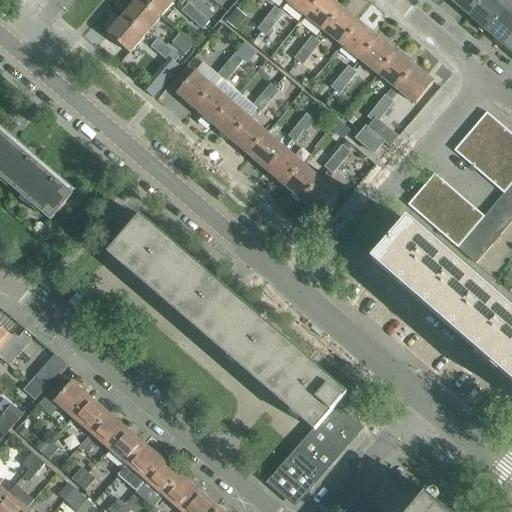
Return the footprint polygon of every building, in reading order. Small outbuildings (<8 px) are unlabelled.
[(139,0),(138,0),(123,17),(145,36),(161,18),(139,0)] [(175,0),(139,0),(161,18),(176,0),(175,0)] [(287,0),(286,2),(305,16),(318,0),(287,0)] [(318,0),(305,16),(323,31),(341,9),(329,0),(318,0)] [(453,0),(451,3),(469,18),(484,0),(453,0)] [(511,0),(484,0),(469,18),(486,33),(511,2),(511,0)] [(511,2),(486,33),(504,47),(511,37),(511,2)] [(181,12),(192,21),(199,13),(189,4),(181,12)] [(275,8),(266,19),(275,26),(283,15),(275,8)] [(323,31),(342,46),(360,24),(341,9),(323,31)] [(236,11),(226,22),(236,31),(246,19),(236,11)] [(199,13),(192,21),(203,30),(210,22),(199,13)] [(145,36),(123,17),(108,35),(130,54),(145,36)] [(275,26),(266,19),(258,30),(266,37),(275,26)] [(342,46),(360,61),(378,39),(360,24),(342,46)] [(180,35),(173,43),(186,54),(193,46),(180,35)] [(312,37),(303,48),(312,55),(320,44),(312,37)] [(151,48),(162,57),(169,48),(158,39),(151,48)] [(360,61),(379,76),(396,53),(378,39),(360,61)] [(169,48),(162,57),(172,66),(179,58),(169,48)] [(312,55),(303,48),(295,59),(303,66),(312,55)] [(379,76),(397,90),(415,68),(396,53),(379,76)] [(235,54),(226,65),(235,72),(244,62),(235,54)] [(235,72),(226,65),(217,76),(226,83),(235,72)] [(349,67),(340,77),(348,84),(357,73),(349,67)] [(415,68),(397,90),(416,105),(433,83),(415,68)] [(177,95),(195,110),(214,88),(196,73),(177,95)] [(348,84),(340,77),(331,88),(340,95),(348,84)] [(271,85),(262,96),(270,103),(279,92),(271,85)] [(195,110),(213,125),(231,104),(214,88),(195,110)] [(270,103),(262,96),(253,106),(261,113),(270,103)] [(385,96),(377,107),(385,114),(394,103),(385,96)] [(213,125),(231,141),(249,119),(231,104),(213,125)] [(385,114),(377,107),(368,118),(376,125),(385,114)] [(479,123),(499,140),(507,131),(487,113),(479,123)] [(306,115),(297,126),(305,133),(315,122),(306,115)] [(231,141),(249,156),(267,134),(249,119),(231,141)] [(471,132),(491,150),(499,140),(479,123),(471,132)] [(305,133),(297,126),(288,137),(296,144),(305,133)] [(357,140),(374,155),(384,143),(366,128),(357,140)] [(491,150),(501,158),(511,144),(511,134),(507,131),(499,140),(491,150)] [(471,132),(463,142),(483,159),(491,150),(471,132)] [(0,133),(0,177),(51,221),(73,196),(0,133)] [(249,156),(267,172),(285,150),(267,134),(249,156)] [(454,152),(474,169),(483,159),(463,142),(454,152)] [(511,144),(501,158),(511,166),(511,164),(511,144)] [(342,146),(333,157),(342,164),(351,153),(342,146)] [(267,172),(285,187),(303,165),(285,150),(267,172)] [(474,169),(484,177),(501,158),(491,150),(483,159),(474,169)] [(342,164),(333,157),(324,168),(333,175),(342,164)] [(484,177),(494,186),(511,166),(501,158),(484,177)] [(285,187),(303,202),(321,181),(303,165),(285,187)] [(505,193),(511,185),(511,167),(511,166),(494,186),(504,194),(505,193)] [(429,201),(445,183),(435,175),(419,193),(426,198),(429,201)] [(321,181),(303,202),(321,218),(339,196),(321,181)] [(432,204),(438,209),(439,210),(455,192),(445,183),(429,201),(432,204)] [(439,210),(444,214),(449,218),(465,200),(455,192),(439,210)] [(408,206),(415,211),(426,198),(419,193),(408,206)] [(497,202),(511,214),(511,198),(505,193),(504,194),(497,202)] [(415,211),(421,217),(432,204),(429,201),(426,198),(415,211)] [(450,220),(457,225),(459,227),(474,209),(465,200),(449,218),(450,220)] [(490,212),(508,228),(511,222),(511,214),(497,202),(490,212)] [(421,217),(427,222),(438,209),(432,204),(421,217)] [(427,222),(433,227),(444,214),(439,210),(438,209),(427,222)] [(459,227),(463,230),(469,236),(474,230),(482,221),(485,217),(474,209),(459,227)] [(490,212),(485,217),(482,221),(500,237),(508,228),(490,212)] [(433,227),(439,233),(450,220),(449,218),(444,214),(433,227)] [(110,255),(313,430),(315,431),(352,389),(337,377),(332,382),(315,368),(318,365),(312,360),(309,363),(141,218),(110,255)] [(439,233),(445,238),(457,225),(450,220),(439,233)] [(482,221),(474,230),(492,246),(500,237),(482,221)] [(377,259),(511,375),(511,311),(463,269),(409,222),(377,259)] [(445,238),(452,243),(463,230),(459,227),(457,225),(445,238)] [(452,243),(458,249),(466,239),(469,236),(463,230),(452,243)] [(469,236),(466,239),(484,255),(492,246),(474,230),(469,236)] [(466,239),(458,249),(476,265),(484,255),(466,239)] [(0,326),(0,358),(9,367),(27,346),(14,335),(12,337),(0,326)] [(35,378),(30,385),(41,394),(47,388),(35,378)] [(60,407),(73,419),(90,398),(72,383),(62,395),(54,388),(40,406),(52,416),(60,407)] [(41,394),(30,385),(24,391),(35,401),(41,394)] [(73,419),(91,434),(109,414),(90,398),(73,419)] [(4,414),(0,419),(0,422),(10,431),(16,424),(23,416),(12,406),(4,414)] [(336,408),(289,462),(270,484),(295,505),(314,483),(361,429),(336,408)] [(91,434),(109,450),(127,429),(109,414),(91,434)] [(16,432),(25,439),(39,424),(30,416),(16,432)] [(10,431),(0,422),(0,433),(4,437),(10,431)] [(109,450),(128,466),(145,445),(127,429),(109,450)] [(36,449),(42,454),(52,443),(46,438),(36,449)] [(52,443),(42,454),(49,460),(59,449),(52,443)] [(128,466),(146,481),(163,461),(145,445),(128,466)] [(23,465),(28,470),(29,470),(39,459),(32,454),(23,465)] [(29,470),(36,476),(45,465),(39,459),(29,470)] [(146,481),(164,497),(181,476),(163,461),(146,481)] [(72,480),(79,485),(88,474),(82,469),(72,480)] [(88,474),(79,485),(85,491),(95,480),(88,474)] [(164,497),(181,511),(182,511),(200,492),(181,476),(164,497)] [(59,496),(65,501),(75,490),(68,485),(59,496)] [(0,511),(24,511),(26,510),(34,501),(16,486),(8,495),(0,503),(0,511)] [(0,503),(8,495),(0,487),(0,503)] [(75,490),(65,501),(72,507),(82,496),(75,490)] [(182,511),(214,511),(218,508),(200,492),(182,511)] [(445,511),(426,496),(413,511),(445,511)] [(109,511),(119,511),(125,505),(118,500),(109,511)]
